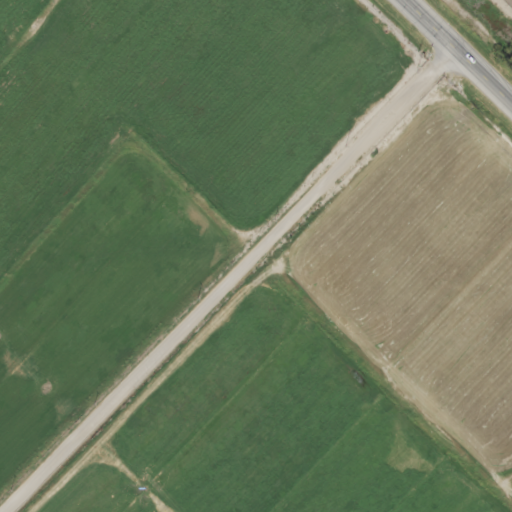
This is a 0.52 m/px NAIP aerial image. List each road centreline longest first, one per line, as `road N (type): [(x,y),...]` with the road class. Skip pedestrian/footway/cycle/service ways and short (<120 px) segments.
road 1 (residential): [(0,510),(454,48)]
road 2 (trunk): [(511,104),(405,0)]
